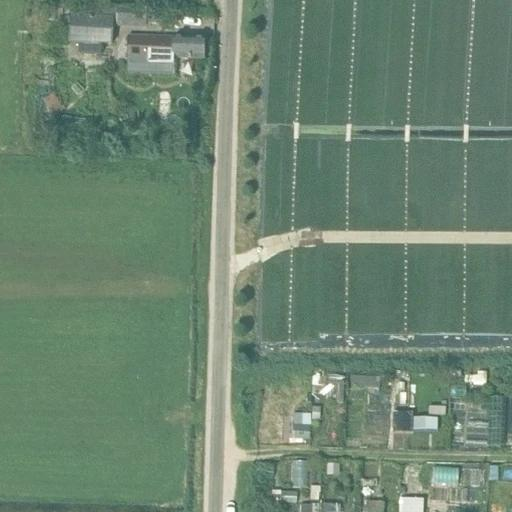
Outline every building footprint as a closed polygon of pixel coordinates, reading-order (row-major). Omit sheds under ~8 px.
[(71,11),(70,38),(79,39),(78,52),(101,53),(102,41),(113,41),(113,24),(146,25),(147,6),(114,5),(114,6),(103,6),(103,13),(71,11)] [(50,33),(40,33),(39,55),(42,55),(42,60),(50,60),(50,33)] [(127,74),(154,75),(174,75),(174,59),(204,60),(205,39),(185,38),(129,36),(127,74)] [(344,400),(345,376),(330,376),(329,400),(344,400)] [(353,378),(353,388),(374,389),(374,379),(353,378)] [(422,511),(422,500),(401,502),(401,511),(422,511)]
